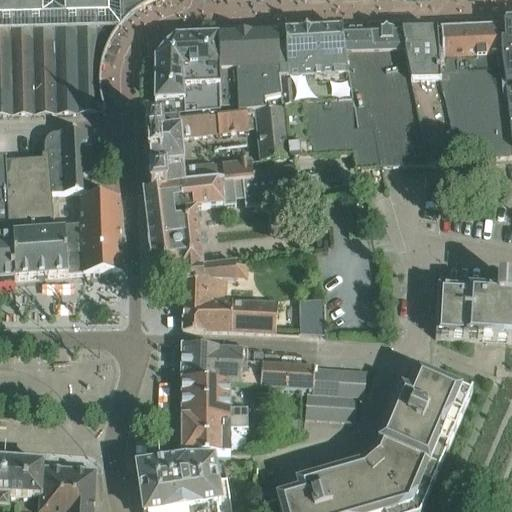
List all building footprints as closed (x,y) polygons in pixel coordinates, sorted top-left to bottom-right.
[(0,0),(0,118),(79,117),(79,115),(102,114),(103,116),(106,115),(105,112),(104,112),(103,110),(102,104),(101,99),(102,99),(101,96),(100,90),(100,84),(100,82),(101,82),(101,79),(100,79),(102,65),(103,65),(104,62),(103,62),(108,49),(109,49),(110,47),(109,46),(115,37),(119,32),(121,30),(121,29),(122,28),(120,27),(120,14),(120,8),(139,8),(139,11),(140,12),(141,11),(142,12),(144,10),(159,3),(161,2),(161,3),(164,2),(164,1),(169,0),(0,0)] [(501,62),(499,34),(499,31),(498,31),(498,32),(437,34),(440,83),(440,88),(451,144),(453,144),(464,141),(469,164),(511,160),(511,154),(511,152),(504,79),(501,62)] [(440,83),(437,34),(400,35),(406,69),(412,95),(439,95),(439,83),(440,83)] [(511,35),(501,36),(501,34),(499,34),(501,62),(504,79),(511,152),(511,35)] [(406,69),(400,35),(342,36),(357,133),(420,132),(412,95),(406,69)] [(281,101),(281,38),(281,36),(216,39),(218,71),(219,88),(219,111),(238,110),(238,118),(256,117),(265,116),(264,105),(281,101)] [(357,133),(342,36),(281,38),(281,101),(282,109),(288,160),(354,156),(355,172),(380,171),(381,171),(428,170),(420,132),(357,133)] [(218,71),(216,39),(176,40),(155,62),(155,120),(156,120),(156,119),(170,119),(219,116),(219,111),(219,88),(218,71)] [(288,161),(288,160),(282,109),(281,101),(264,105),(265,116),(256,117),(257,132),(260,164),(288,161)] [(257,132),(256,117),(238,118),(213,120),(214,137),(219,137),(219,138),(248,135),(248,133),(257,132)] [(214,137),(213,120),(207,120),(204,122),(179,124),(181,142),(210,139),(210,138),(214,137)] [(182,154),(181,142),(179,124),(144,126),(146,143),(147,143),(147,147),(144,147),(145,157),(146,173),(149,173),(149,177),(148,177),(149,194),(186,190),(184,171),(182,154)] [(61,137),(56,137),(52,138),(49,140),(46,143),(44,146),(44,150),(44,157),(63,156),(87,156),(86,135),(61,135),(61,137)] [(54,230),(51,198),(65,197),(63,156),(44,157),(42,157),(43,166),(6,169),(6,158),(4,158),(5,179),(7,207),(10,240),(13,239),(15,283),(68,279),(68,278),(83,277),(81,228),(54,230)] [(88,197),(87,156),(63,156),(65,197),(88,197)] [(222,168),(218,168),(220,186),(257,182),(258,184),(267,183),(297,180),(296,167),(294,167),(294,169),(252,173),(252,164),(222,167),(222,168)] [(220,186),(218,168),(214,169),(214,168),(184,171),(186,190),(220,186)] [(195,213),(236,208),(236,203),(245,202),(246,211),(321,203),(317,178),(297,180),(267,183),(258,184),(257,182),(220,186),(186,190),(149,194),(143,194),(153,275),(184,272),(184,283),(226,284),(235,284),(235,265),(202,269),(195,213)] [(80,201),(81,228),(83,277),(83,278),(122,276),(119,200),(80,201)] [(10,240),(7,207),(0,207),(0,283),(15,283),(13,239),(10,240)] [(276,338),(277,318),(278,306),(225,304),(226,284),(184,283),(182,335),(202,336),(212,336),(232,336),(276,338)] [(511,345),(511,296),(511,291),(511,284),(498,284),(498,295),(438,291),(435,341),(511,345)] [(313,339),(326,340),(325,307),(321,289),(311,290),(313,339)] [(247,365),(247,351),(182,348),(182,383),(230,386),(230,388),(312,394),(315,372),(315,370),(247,365)] [(340,400),(342,374),(315,372),(312,394),(312,397),(319,398),(332,399),(340,400)] [(352,400),(354,375),(342,374),(340,400),(344,400),(352,400)] [(470,397),(434,382),(418,375),(409,396),(401,393),(374,455),(361,467),(296,486),(298,494),(276,500),(279,511),(422,511),(472,395),(471,395),(470,397)] [(364,401),(366,376),(354,375),(352,400),(357,401),(364,401)] [(230,421),(230,388),(230,386),(182,383),(182,421),(230,421)] [(319,398),(312,397),(307,397),(305,422),(318,423),(319,398)] [(330,424),(332,399),(319,398),(318,423),(330,424)] [(344,400),(340,400),(332,399),(330,424),(343,425),(344,400)] [(357,401),(352,400),(344,400),(343,425),(355,426),(357,401)] [(244,421),(230,421),(182,421),(182,459),(230,458),(230,432),(244,432),(244,421)] [(218,485),(215,465),(185,463),(137,471),(142,511),(216,511),(216,509),(220,508),(218,485)] [(40,500),(43,471),(43,468),(0,464),(0,510),(9,511),(10,498),(17,499),(17,502),(22,502),(22,499),(30,499),(29,503),(34,503),(35,500),(40,500)] [(93,511),(95,474),(43,471),(40,500),(39,511),(93,511)]
